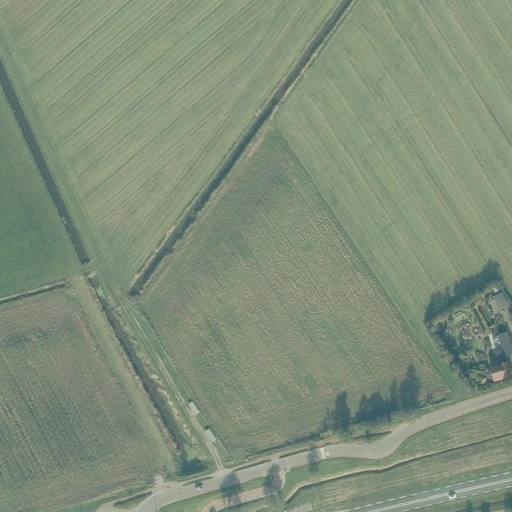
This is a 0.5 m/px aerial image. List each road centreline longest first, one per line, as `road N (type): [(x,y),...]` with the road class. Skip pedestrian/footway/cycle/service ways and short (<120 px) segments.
road 1 (tertiary): [(413,426),(375,451),(322,453),(162,497),(144,511)]
road 2 (track): [(113,288),(223,480)]
road 3 (primary): [(372,511),(511,479)]
